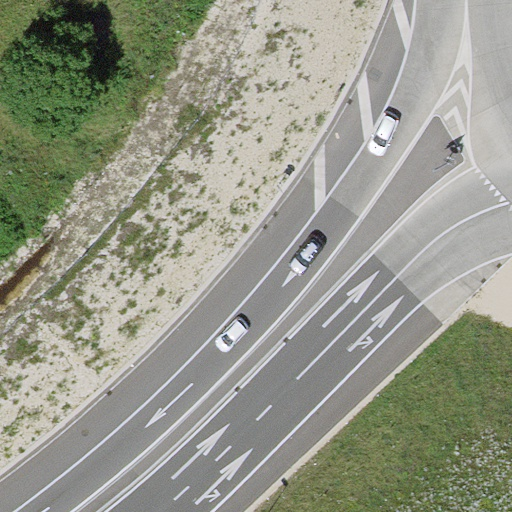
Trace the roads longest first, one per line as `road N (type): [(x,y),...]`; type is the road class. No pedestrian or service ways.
road 1 (secondary): [(438,0),(363,144),(264,277),(173,375),(13,511)]
road 2 (secondary): [(159,511),(417,256),(448,229),(511,199)]
road 3 (secondary): [(466,0),(480,78),(511,137)]
